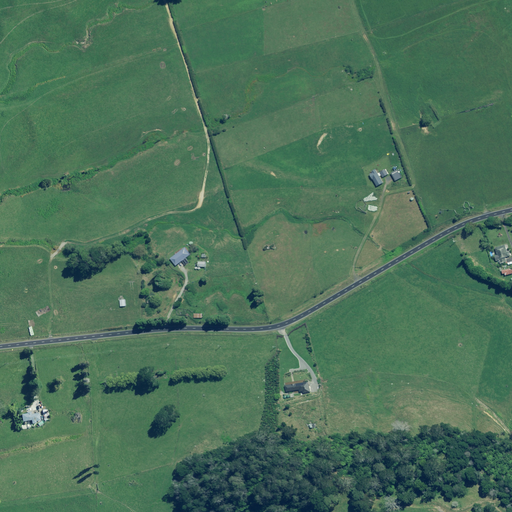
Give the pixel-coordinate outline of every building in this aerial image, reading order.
[(378,187),(384,183),(380,177),(382,176),(380,173),(378,174),(376,170),(373,172),(370,173),(378,187)] [(402,178),(399,172),(393,175),(396,181),(402,178)] [(509,257),(506,246),(496,248),(498,255),(495,256),(497,261),(500,260),(501,264),(507,262),(506,258),(509,257)] [(191,255),(186,248),(171,259),(177,266),(183,261),(186,265),(190,262),(187,258),(191,255)] [(31,414),(31,411),(27,412),(27,414),(21,415),(23,422),(31,420),(32,424),(36,423),(36,421),(40,421),(39,413),(31,414)]
